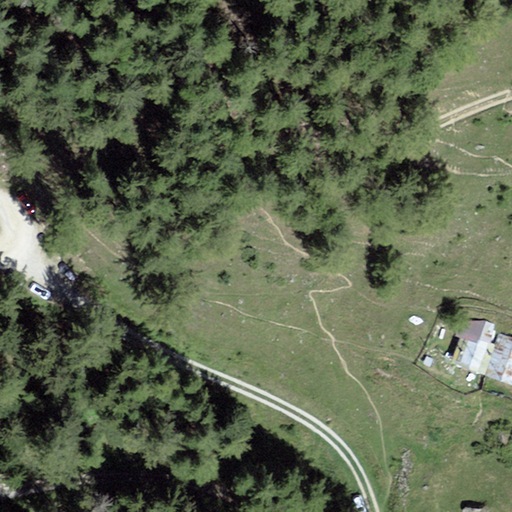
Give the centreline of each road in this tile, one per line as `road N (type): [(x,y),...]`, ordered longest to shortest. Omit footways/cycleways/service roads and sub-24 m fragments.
road 1 (track): [(0,5),(275,140),(332,150),(405,134),(511,94)]
road 2 (track): [(9,246),(160,352),(267,396),(329,433),(360,473),(372,511)]
road 3 (track): [(262,511),(176,485),(96,478),(0,488)]
